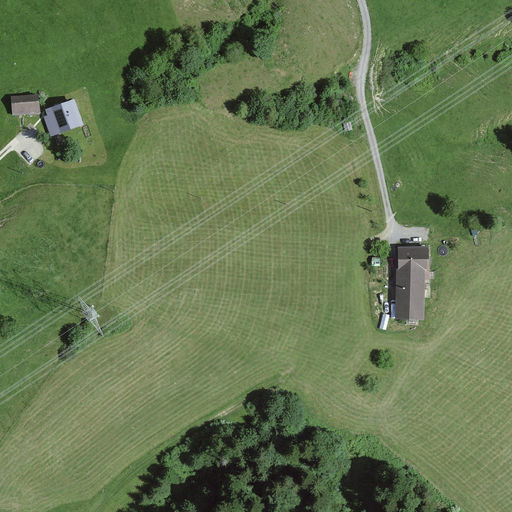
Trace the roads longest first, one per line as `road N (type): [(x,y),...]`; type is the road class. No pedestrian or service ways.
road 1 (track): [(95,511),(159,451),(389,306),(392,246)]
road 2 (unclassified): [(359,0),(367,28),(365,116),(392,246)]
